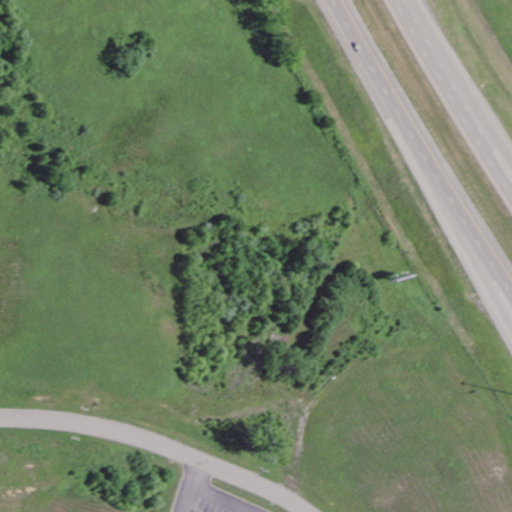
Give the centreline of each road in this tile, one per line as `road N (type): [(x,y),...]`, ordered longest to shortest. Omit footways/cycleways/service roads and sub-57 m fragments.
road 1 (motorway): [(341,0),(511,283)]
road 2 (residential): [(0,422),(67,426),(174,452),(304,511)]
road 3 (motorway): [(511,201),(457,114),(401,0)]
road 4 (motorway): [(511,164),(418,25)]
road 5 (motorway): [(450,187),(511,311)]
